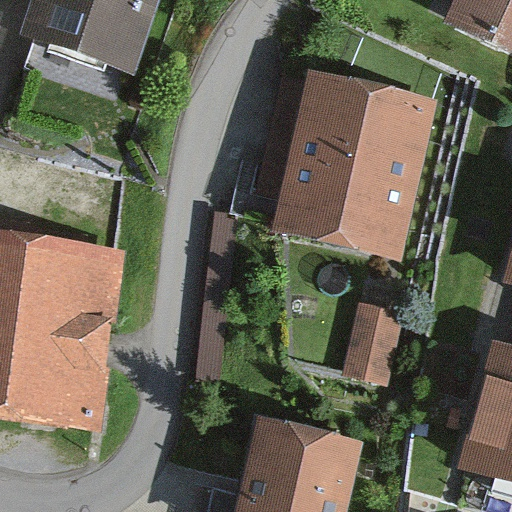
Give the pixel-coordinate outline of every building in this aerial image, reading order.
[(148,0),(41,0),(32,28),(129,60),(148,0)] [(511,0),(464,0),(458,16),(511,39),(511,0)] [(425,106),(316,81),(284,222),(392,247),(425,106)] [(112,258),(0,242),(0,403),(91,416),(112,258)] [(397,316),(363,308),(349,371),(383,379),(397,316)] [(511,355),(505,354),(475,460),(511,470),(511,355)] [(337,511),(353,448),(263,426),(242,511),(337,511)] [(415,456),(414,496),(461,497),(461,456),(415,456)]
